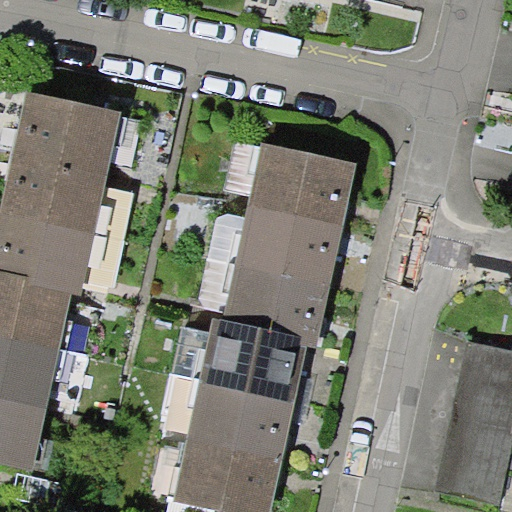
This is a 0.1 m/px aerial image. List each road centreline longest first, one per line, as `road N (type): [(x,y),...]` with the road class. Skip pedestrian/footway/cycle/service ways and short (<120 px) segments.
road 1 (residential): [(23,0),(446,94)]
road 2 (residential): [(416,233),(361,511)]
road 3 (residential): [(446,94),(416,233)]
